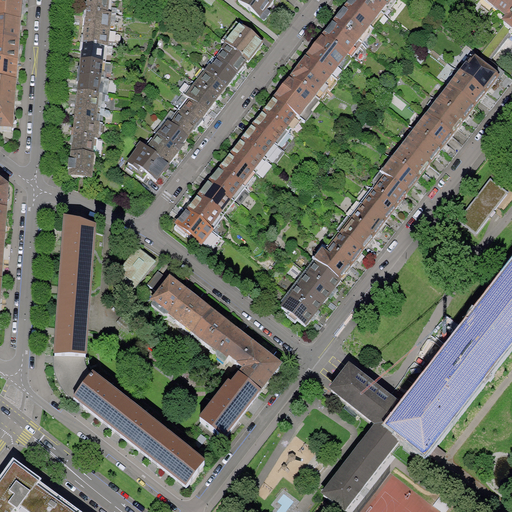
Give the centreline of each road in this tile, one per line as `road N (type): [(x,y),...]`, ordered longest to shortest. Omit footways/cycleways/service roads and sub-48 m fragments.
road 1 (residential): [(311,358),(511,100)]
road 2 (residential): [(142,230),(321,0)]
road 3 (residential): [(142,230),(311,358)]
road 4 (residential): [(188,511),(21,384)]
road 5 (residential): [(21,384),(35,184)]
road 6 (residential): [(311,358),(193,511)]
road 7 (residential): [(35,184),(51,0)]
road 8 (secondary): [(127,511),(5,415)]
